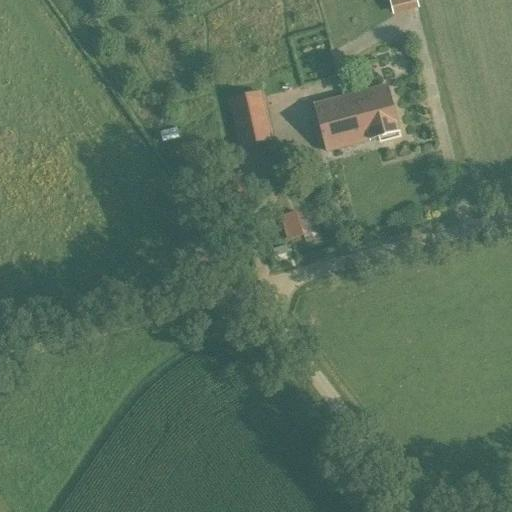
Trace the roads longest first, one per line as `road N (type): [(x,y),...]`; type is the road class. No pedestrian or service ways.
road 1 (unclassified): [(425,511),(258,291)]
road 2 (unclassified): [(258,291),(0,360)]
road 3 (unclassified): [(258,291),(511,221)]
